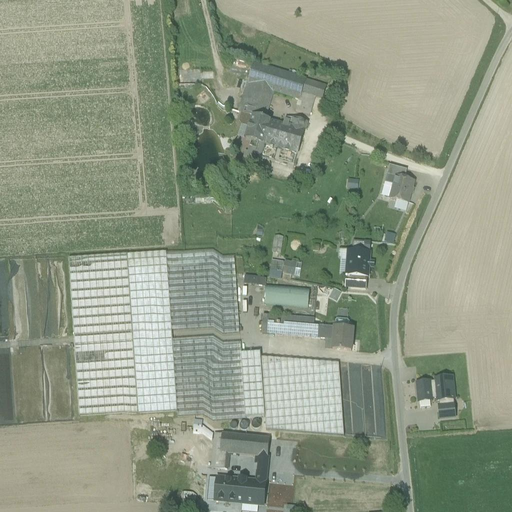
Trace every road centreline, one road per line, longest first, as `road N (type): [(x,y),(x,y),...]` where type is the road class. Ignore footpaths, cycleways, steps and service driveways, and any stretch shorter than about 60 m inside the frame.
road 1 (unclassified): [(0,2),(485,0),(511,20)]
road 2 (residential): [(411,511),(392,304),(511,30)]
